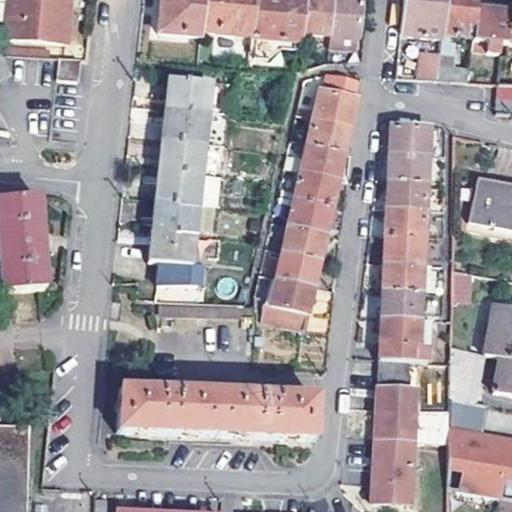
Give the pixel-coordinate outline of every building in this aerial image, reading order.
[(6,0),(3,40),(65,46),(68,5),(64,5),(63,0),(6,0)] [(198,39),(199,33),(202,0),(161,0),(158,35),(198,39)] [(253,0),(202,0),(199,33),(250,38),(253,0)] [(249,39),(300,44),(301,35),(304,0),(253,0),(250,38),(249,39)] [(326,0),(304,0),(301,35),(328,37),(331,1),(326,0)] [(441,42),(441,41),(445,0),(402,0),(399,38),(441,42)] [(475,10),(477,10),(478,0),(475,0),(445,0),(441,41),(471,44),(475,10)] [(331,1),(328,37),(354,40),(355,40),(360,3),(331,1)] [(471,46),(508,50),(511,14),(510,15),(500,13),(477,10),(475,10),(471,44),(471,46)] [(352,54),(354,40),(328,37),(326,50),(352,54)] [(47,52),(6,49),(5,58),(47,61),(47,52)] [(0,57),(0,82),(10,78),(1,58),(0,57)] [(419,57),(416,82),(436,83),(438,58),(419,57)] [(438,58),(436,83),(467,85),(468,75),(453,72),(454,60),(438,58)] [(60,60),(57,62),(55,82),(76,84),(79,62),(60,60)] [(351,123),(356,103),(353,102),(358,83),(332,77),(327,96),(318,95),(312,120),(350,128),(351,123)] [(163,113),(206,118),(209,88),(209,86),(167,82),(163,113)] [(511,88),(498,87),(496,87),(495,102),(511,103),(511,88)] [(221,90),(209,88),(206,118),(218,119),(221,90)] [(511,118),(511,103),(495,102),(494,117),(511,118)] [(163,113),(160,143),(203,148),(206,118),(163,113)] [(312,120),(306,146),(344,155),(349,133),(350,128),(312,120)] [(390,128),(389,156),(426,158),(428,130),(390,128)] [(157,173),(199,179),(203,148),(160,143),(157,173)] [(306,146),(300,174),(338,182),(344,155),(306,146)] [(426,158),(389,156),(387,184),(425,185),(426,158)] [(157,173),(153,204),(196,208),(199,179),(157,173)] [(290,194),(288,200),(331,210),(338,182),(300,174),(295,195),(290,194)] [(199,179),(196,208),(211,211),(215,180),(199,179)] [(511,188),(477,182),(468,225),(511,234),(511,188)] [(425,185),(387,184),(386,211),(424,212),(425,185)] [(0,295),(40,292),(44,292),(40,246),(36,199),(0,201),(0,295)] [(331,210),(288,200),(287,207),(291,208),(286,229),(325,237),(331,210)] [(150,234),(193,239),(196,208),(153,204),(150,234)] [(424,212),(386,211),(384,238),(422,239),(424,212)] [(325,237),(286,229),(281,255),(319,263),(325,237)] [(189,269),(193,239),(150,234),(147,264),(159,266),(157,288),(197,289),(199,270),(189,269)] [(384,238),(383,265),(421,266),(422,239),(384,238)] [(319,263),(281,255),(275,281),(313,289),(319,263)] [(383,265),(381,293),(419,294),(421,266),(383,265)] [(450,273),(451,304),(470,304),(470,273),(450,273)] [(275,281),(272,280),(259,322),(303,332),(313,289),(275,281)] [(381,293),(380,320),(418,321),(419,294),(381,293)] [(476,355),(501,360),(511,361),(511,301),(487,296),(475,355),(476,355)] [(237,309),(158,308),(158,318),(237,320),(237,309)] [(380,320),(378,360),(415,362),(427,363),(428,322),(418,321),(380,320)] [(475,355),(467,354),(448,351),(448,364),(447,401),(465,405),(473,406),(476,355),(475,355)] [(378,360),(377,375),(414,377),(415,363),(415,362),(378,360)] [(511,396),(511,361),(501,360),(494,393),(511,396)] [(376,389),(414,391),(414,388),(414,377),(377,375),(376,389)] [(414,391),(376,389),(373,439),(411,442),(414,391)] [(165,394),(119,391),(117,434),(312,443),(314,401),(268,399),(165,394)] [(511,443),(475,437),(481,407),(473,406),(465,405),(447,401),(446,444),(446,492),(511,504),(511,443)] [(23,511),(24,428),(0,428),(0,511),(23,511)] [(411,442),(373,439),(370,505),(408,506),(411,442)]
